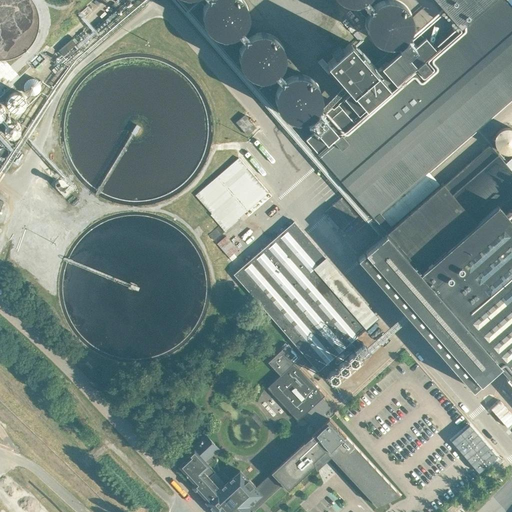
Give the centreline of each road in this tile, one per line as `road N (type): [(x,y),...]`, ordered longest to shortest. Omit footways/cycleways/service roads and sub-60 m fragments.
road 1 (unclassified): [(200,511),(58,354),(0,306)]
road 2 (unknown): [(0,233),(81,76),(152,0)]
